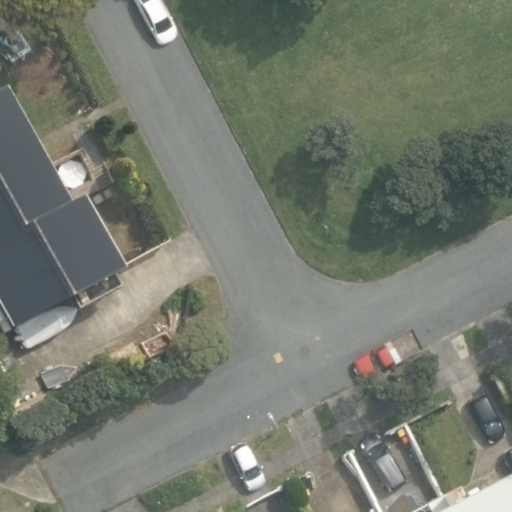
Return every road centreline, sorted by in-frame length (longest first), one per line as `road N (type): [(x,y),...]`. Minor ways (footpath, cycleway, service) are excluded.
road 1 (residential): [(131,0),(308,354)]
road 2 (residential): [(308,354),(92,466)]
road 3 (residential): [(511,258),(308,354)]
